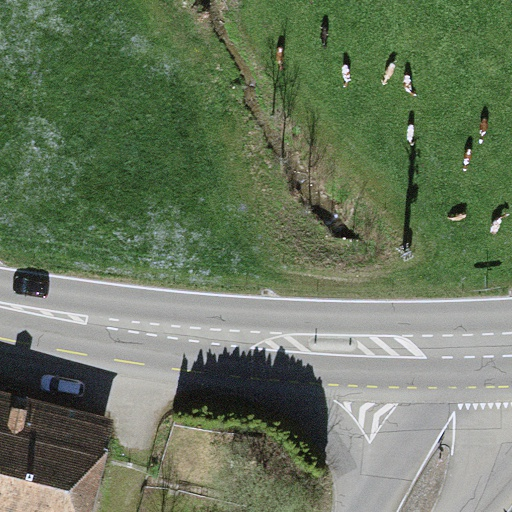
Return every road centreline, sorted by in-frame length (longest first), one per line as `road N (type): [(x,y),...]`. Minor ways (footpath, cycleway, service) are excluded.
road 1 (primary): [(0,309),(227,349),(463,358)]
road 2 (unclassified): [(463,358),(444,449),(417,511)]
